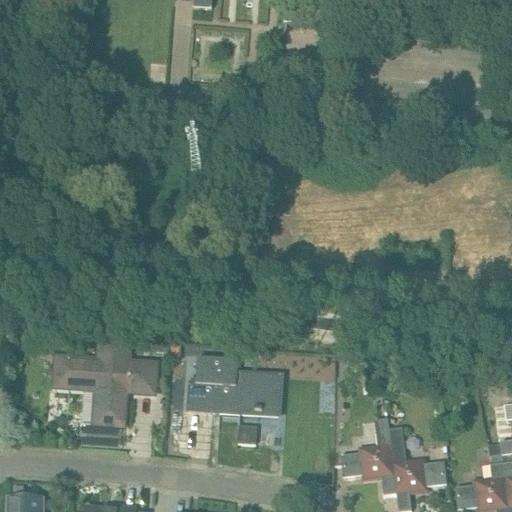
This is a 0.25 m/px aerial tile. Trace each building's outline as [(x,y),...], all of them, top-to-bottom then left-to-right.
[(212,12),(212,0),(194,0),(194,10),(212,12)] [(29,337),(14,337),(13,355),(28,356),(29,337)] [(97,386),(95,428),(123,430),(126,388),(154,390),(156,368),(128,366),(129,345),(100,343),(99,364),(57,362),(55,390),(84,392),(84,385),(97,386)] [(170,345),(153,343),(152,354),(169,355),(170,345)] [(190,386),(189,412),(215,414),(215,411),(220,411),(220,417),(240,419),(241,413),(255,414),(255,415),(262,416),(262,415),(280,416),(282,379),(237,376),(238,364),(197,361),(196,386),(190,386)] [(172,366),(170,385),(183,386),(185,368),(172,366)] [(378,454),(340,459),(341,459),(341,465),(343,481),(381,477),(384,499),(397,498),(391,453),(389,432),(388,422),(374,424),(378,454)] [(239,429),(237,447),(256,448),(257,430),(239,429)] [(402,430),(389,432),(391,453),(397,498),(398,511),(411,511),(409,492),(447,488),(444,466),(407,470),(406,465),(404,451),(402,430)] [(502,459),(511,457),(511,443),(501,445),(502,459)] [(511,511),(511,457),(502,459),(503,459),(502,459),(508,511),(511,511)] [(508,511),(502,459),(492,460),(493,468),(490,468),(492,487),(455,491),(457,511),(466,511),(495,509),(495,511),(508,511)] [(42,511),(42,503),(8,502),(8,511),(42,511)]
